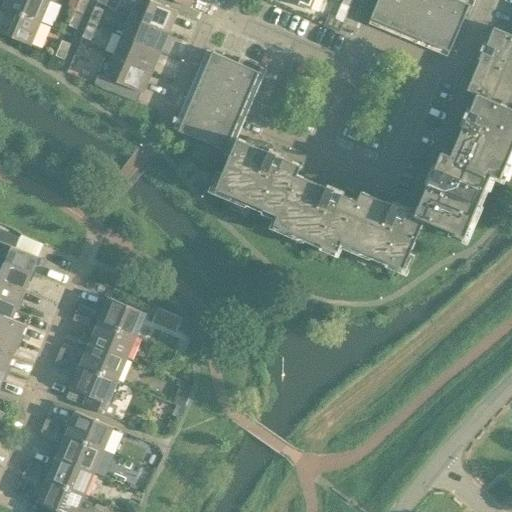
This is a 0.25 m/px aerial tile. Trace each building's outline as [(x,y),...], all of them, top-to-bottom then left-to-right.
[(5,0),(3,6),(40,22),(49,0),(5,0)] [(78,0),(74,11),(83,14),(88,0),(78,0)] [(136,0),(130,16),(168,32),(177,12),(149,0),(136,0)] [(287,0),(309,9),(313,0),(287,0)] [(469,4),(458,0),(377,0),(370,18),(450,52),(469,4)] [(349,7),(341,3),(335,19),(343,23),(349,7)] [(40,22),(3,6),(0,12),(0,32),(30,45),(40,22)] [(95,7),(88,22),(96,25),(103,10),(95,7)] [(76,29),(83,14),(74,11),(68,26),(76,29)] [(121,36),(160,52),(168,32),(130,16),(121,36)] [(96,25),(88,22),(82,37),(90,41),(96,25)] [(466,91),(475,95),(476,94),(511,109),(511,34),(493,27),(483,52),(481,51),(478,59),(479,60),(466,91)] [(113,56),(152,72),(160,52),(121,36),(113,56)] [(62,41),(55,56),(64,59),(70,44),(62,41)] [(212,52),(198,84),(178,131),(225,151),(259,72),(212,52)] [(152,72),(113,56),(104,76),(99,74),(94,85),(137,102),(141,92),(143,93),(152,72)] [(462,126),(450,155),(449,156),(490,173),(490,174),(504,180),(511,162),(506,160),(511,147),(511,109),(476,94),(475,95),(465,118),(464,117),(461,125),(462,126)] [(233,196),(277,214),(278,215),(295,174),(296,174),(300,165),(275,154),(275,153),(268,150),(267,151),(237,138),(213,193),(231,200),(233,196)] [(449,156),(450,155),(441,151),(430,176),(429,176),(425,183),(427,184),(414,213),(414,214),(424,218),(424,219),(468,238),(476,220),(471,218),(490,174),(490,173),(449,156)] [(357,200),(356,200),(333,190),(333,189),(326,186),(325,187),(296,174),(295,174),(278,215),(277,214),(271,228),(289,236),(291,231),(337,251),(339,246),(338,246),(357,200)] [(360,191),(356,200),(357,200),(338,246),(339,246),(354,253),(356,248),(403,268),(424,219),(424,218),(414,214),(414,213),(398,207),(399,206),(392,203),(391,204),(360,191)] [(0,260),(31,274),(38,257),(15,247),(19,237),(0,228),(0,260)] [(31,274),(0,260),(0,278),(24,289),(31,274)] [(24,289),(0,278),(0,297),(18,304),(24,289)] [(18,304),(0,297),(0,315),(11,320),(12,319),(18,304)] [(108,298),(98,321),(136,336),(145,313),(108,298)] [(79,303),(76,311),(91,318),(95,309),(79,303)] [(88,326),(91,318),(76,311),(72,320),(88,326)] [(0,315),(0,333),(19,341),(25,325),(12,319),(11,320),(0,315)] [(136,336),(98,321),(89,343),(126,358),(136,336)] [(19,341),(0,333),(0,351),(12,357),(19,341)] [(89,343),(80,365),(117,381),(126,358),(89,343)] [(61,347),(57,356),(73,362),(76,354),(61,347)] [(0,351),(0,370),(5,372),(12,357),(0,351)] [(80,365),(73,362),(57,356),(54,364),(76,373),(66,398),(112,417),(116,407),(108,403),(117,381),(80,365)] [(176,394),(172,403),(184,407),(187,398),(176,394)] [(176,405),(171,415),(178,418),(183,409),(176,405)] [(75,411),(65,435),(103,450),(113,427),(75,411)] [(43,425),(58,432),(62,423),(47,417),(43,425)] [(55,440),(58,432),(43,425),(40,434),(55,440)] [(94,473),(103,450),(65,435),(56,457),(94,473)] [(84,495),(94,473),(56,457),(47,479),(84,495)] [(24,469),(39,476),(43,467),(28,461),(24,469)] [(36,484),(39,476),(24,469),(21,478),(36,484)] [(76,511),(84,495),(47,479),(37,502),(51,508),(51,507),(63,511),(76,511)] [(129,500),(125,510),(130,511),(131,511),(136,503),(129,500)]
